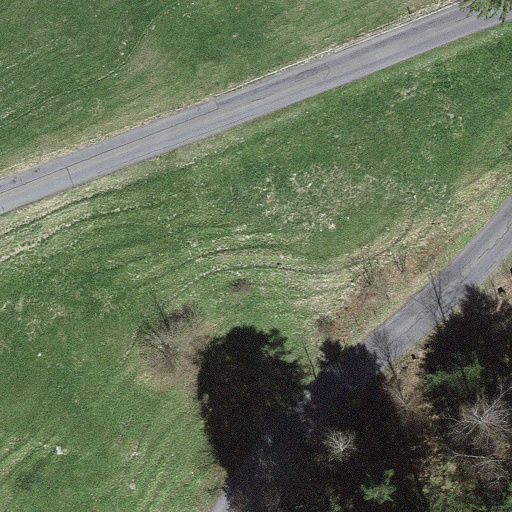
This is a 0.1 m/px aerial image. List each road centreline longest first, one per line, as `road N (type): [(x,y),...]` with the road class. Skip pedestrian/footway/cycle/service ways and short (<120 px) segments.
road 1 (residential): [(0,212),(499,0)]
road 2 (residential): [(511,240),(279,452),(246,511)]
